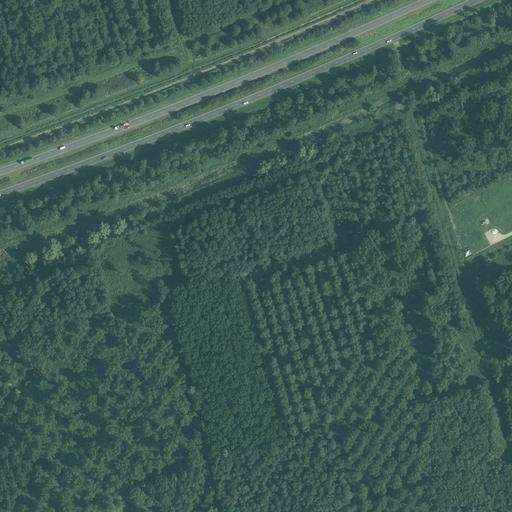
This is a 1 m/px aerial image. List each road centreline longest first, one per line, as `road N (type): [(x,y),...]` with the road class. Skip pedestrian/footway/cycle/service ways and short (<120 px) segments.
road 1 (trunk): [(0,194),(212,115),(476,0)]
road 2 (trunk): [(429,0),(0,172)]
road 3 (track): [(312,511),(511,454)]
